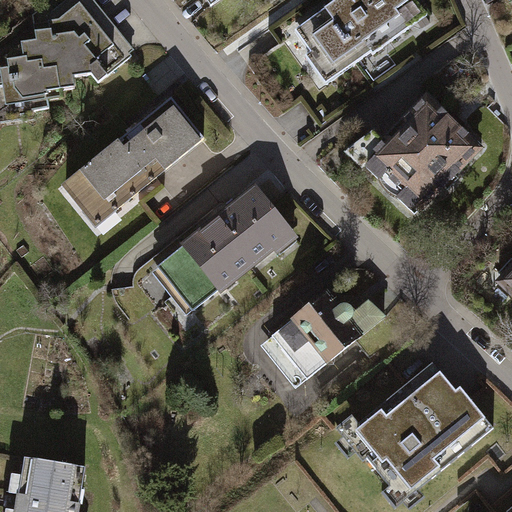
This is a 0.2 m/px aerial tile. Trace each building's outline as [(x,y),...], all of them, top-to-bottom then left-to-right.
[(131,58),(82,0),(80,0),(60,22),(49,23),(48,34),(37,33),(35,44),(21,47),(22,62),(8,64),(5,72),(0,71),(0,91),(4,121),(51,114),(49,98),(76,92),(75,80),(90,79),(100,84),(131,58)] [(231,0),(204,0),(214,13),(231,0)] [(282,37),(323,95),(428,21),(416,1),(415,0),(338,0),(323,10),(282,37)] [(79,170),(57,188),(94,236),(165,180),(208,146),(170,99),(79,170)] [(438,106),(378,163),(421,208),(481,151),(438,106)] [(295,237),(258,190),(181,249),(153,271),(190,319),(218,297),(295,237)] [(511,269),(491,290),(511,310),(511,269)] [(260,347),(299,392),(309,384),(328,368),(363,338),(385,320),(368,300),(352,314),(329,288),(289,322),(270,338),(260,347)] [(457,397),(440,377),(387,421),(380,413),(361,429),(353,421),(340,431),(400,502),(493,424),(465,390),(457,397)] [(85,511),(92,472),(19,460),(9,511),(85,511)]
